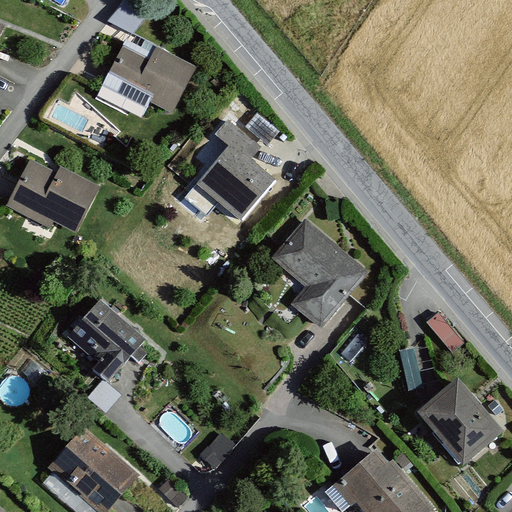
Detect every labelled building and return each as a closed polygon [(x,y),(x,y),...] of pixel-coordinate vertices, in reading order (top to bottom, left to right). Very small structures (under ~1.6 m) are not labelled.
[(197,69),(125,32),(94,92),(145,117),(151,104),(173,115),(197,69)] [(261,148),(229,122),(215,139),(228,150),(196,188),(242,225),(276,184),(250,163),(261,148)] [(102,185),(57,163),(52,171),(30,160),(6,208),(49,229),(53,222),(77,234),(102,185)] [(369,273),(305,219),(272,259),(306,287),(291,305),(321,330),(369,273)] [(145,343),(97,305),(70,338),(99,362),(90,374),(109,389),(145,343)] [(503,435),(458,382),(417,417),(463,470),(503,435)] [(111,511),(142,477),(85,428),(49,471),(97,511),(111,511)] [(432,511),(433,511),(377,450),(339,484),(364,511),(432,511)]
